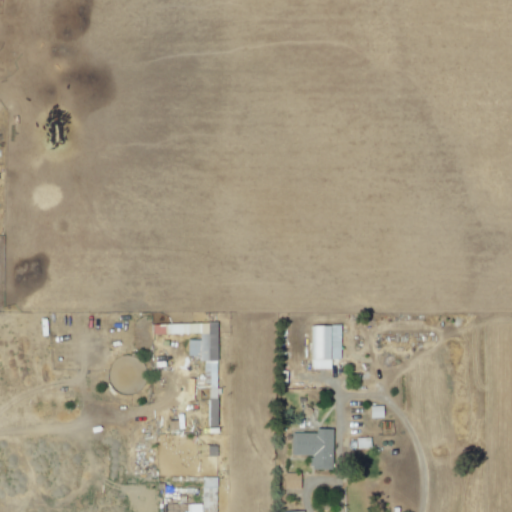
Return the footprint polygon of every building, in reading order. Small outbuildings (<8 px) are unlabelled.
[(214,426),(214,324),(150,324),(150,334),(197,334),(197,340),(185,340),(185,358),(202,358),(202,384),(206,384),(206,426),(214,426)] [(310,369),(327,369),(327,360),(338,360),(337,326),(310,326),(310,369)] [(368,418),(381,418),(380,406),(367,406),(368,418)] [(328,430),(313,429),(313,433),(289,433),(288,456),(308,456),(307,468),(327,469),(328,430)] [(348,449),(368,448),(367,439),(348,439),(348,449)] [(297,489),(297,474),(281,474),(282,490),(297,489)] [(183,505),(183,511),(214,511),(215,478),(201,478),(200,505),(183,505)]
